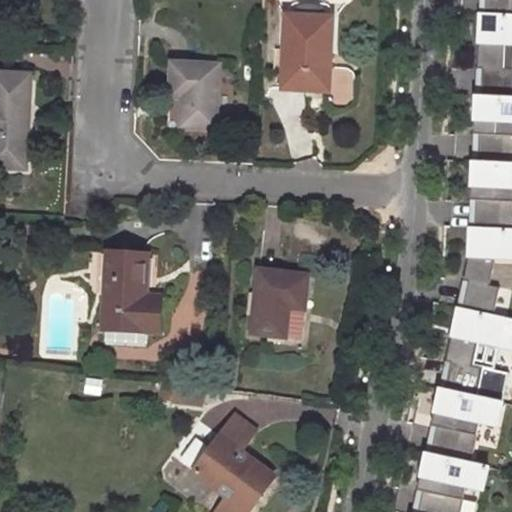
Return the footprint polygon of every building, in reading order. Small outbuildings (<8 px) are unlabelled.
[(511,0),(487,0),(487,14),(511,13),(511,0)] [(511,13),(487,14),(482,14),(481,41),(488,41),(487,48),(480,48),(479,67),(484,67),(483,95),(511,94),(511,65),(505,66),(507,41),(511,40),(511,13)] [(330,59),(332,19),(286,16),(285,51),(284,71),(284,88),(322,91),(324,59),(330,59)] [(274,71),(284,71),(285,51),(275,50),(274,71)] [(330,59),(324,59),(322,91),(335,91),(337,60),(330,59)] [(215,128),(219,67),(163,64),(160,98),(172,99),(171,126),(215,128)] [(0,168),(24,170),(28,130),(19,129),(21,106),(28,106),(30,76),(0,75),(0,168)] [(511,94),(483,95),(478,95),(476,132),(481,132),(480,160),(511,159),(511,94)] [(511,159),(480,160),(475,160),(473,197),(478,197),(477,224),(511,223),(511,159)] [(511,223),(477,224),(472,225),(471,252),(478,252),(475,260),(469,259),(464,276),(469,277),(462,305),(498,310),(503,277),(492,276),(498,256),(498,252),(511,251),(511,223)] [(147,298),(150,257),(109,254),(104,331),(161,335),(163,300),(147,298)] [(305,338),(309,274),(260,271),(256,334),(305,338)] [(462,305),(457,304),(451,331),(458,332),(456,340),(450,339),(446,357),(451,358),(445,386),(476,391),(482,362),(472,360),(477,335),(511,339),(511,311),(498,310),(462,305)] [(458,332),(451,331),(450,339),(456,340),(458,332)] [(207,390),(223,390),(225,357),(210,355),(207,390)] [(164,386),(162,404),(172,405),(174,388),(164,386)] [(445,386),(440,386),(432,422),(437,423),(431,452),(471,459),(481,416),(498,419),(504,396),(476,391),(445,386)] [(174,388),(172,405),(203,409),(205,391),(174,388)] [(220,438),(239,453),(255,433),(235,418),(220,438)] [(228,511),(247,511),(273,479),(239,453),(220,438),(194,472),(227,499),(232,502),(226,510),(228,511)] [(431,452),(426,451),(418,488),(423,488),(417,511),(459,511),(466,482),(485,485),(489,462),(471,459),(431,452)] [(228,511),(226,510),(232,502),(227,499),(216,511),(228,511)]
